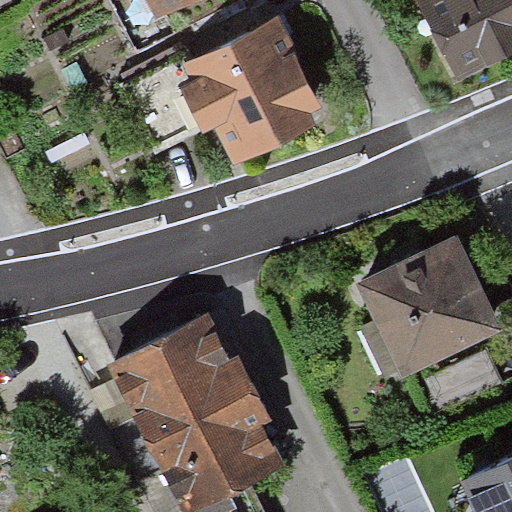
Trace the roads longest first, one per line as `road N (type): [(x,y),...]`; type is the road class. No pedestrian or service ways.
road 1 (residential): [(429,167),(130,262),(27,285)]
road 2 (residential): [(346,0),(429,167)]
